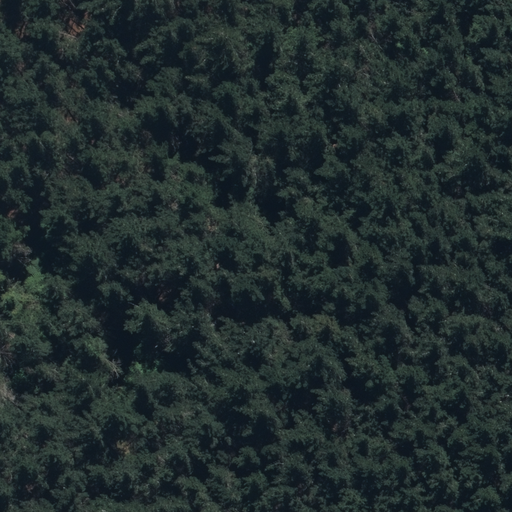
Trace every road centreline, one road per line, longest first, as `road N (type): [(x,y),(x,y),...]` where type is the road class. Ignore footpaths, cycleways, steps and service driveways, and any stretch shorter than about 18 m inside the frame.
road 1 (track): [(155,0),(97,511)]
road 2 (track): [(487,511),(475,462),(511,377)]
